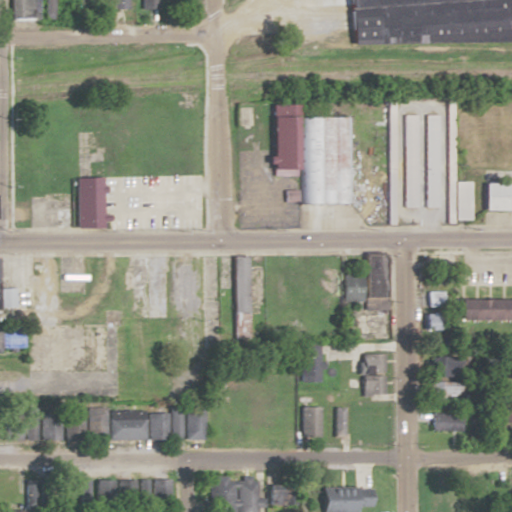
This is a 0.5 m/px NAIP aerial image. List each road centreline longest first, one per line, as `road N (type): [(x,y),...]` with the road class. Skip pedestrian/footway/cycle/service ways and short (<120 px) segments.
road 1 (tertiary): [(511,241),(0,244)]
road 2 (residential): [(511,456),(0,457)]
road 3 (residential): [(407,511),(405,242)]
road 4 (residential): [(214,244),(210,0)]
road 5 (residential): [(0,36),(212,37)]
